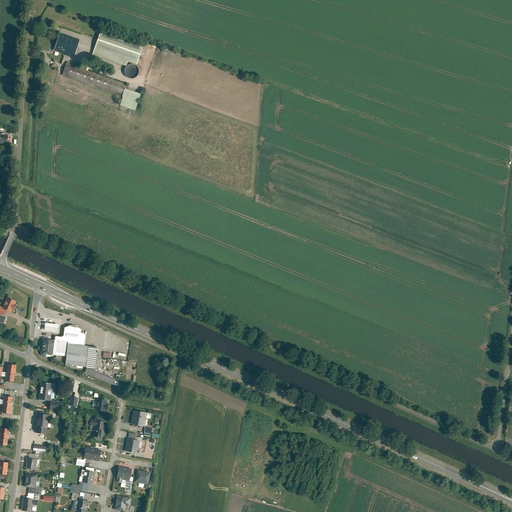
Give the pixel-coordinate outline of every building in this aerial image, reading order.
[(145,43),(104,29),(95,54),(127,65),(129,59),(138,62),(145,43)] [(81,40),(61,33),(55,50),(75,57),(81,40)] [(129,84),(68,62),(64,75),(124,96),(128,87),(129,84)] [(123,100),(139,106),(144,93),(128,87),(124,96),(123,100)] [(9,134),(0,133),(0,142),(9,143),(9,134)] [(0,314),(4,316),(7,311),(12,313),(17,302),(7,298),(3,308),(0,306),(0,314)] [(58,326),(44,324),(43,332),(57,334),(58,326)] [(55,338),(54,342),(53,355),(66,357),(68,345),(83,347),(85,334),(80,334),(81,331),(76,327),(69,326),(64,328),(63,337),(60,338),(55,338)] [(54,342),(41,340),(39,357),(52,359),(53,355),(54,342)] [(83,347),(68,345),(66,357),(65,366),(95,370),(97,348),(83,347)] [(8,364),(7,372),(15,373),(17,365),(8,364)] [(6,382),(14,383),(15,373),(7,372),(6,382)] [(40,383),(38,400),(49,401),(50,393),(51,384),(40,383)] [(4,396),(3,404),(12,406),(13,397),(4,396)] [(69,407),(76,408),(78,399),(70,397),(69,407)] [(95,411),(105,413),(107,401),(97,399),(95,411)] [(50,401),(49,411),(58,412),(59,402),(50,401)] [(2,414),(11,415),(12,406),(3,404),(2,414)] [(133,411),(130,425),(144,428),(146,419),(146,413),(133,411)] [(34,434),(46,435),(48,416),(36,414),(34,434)] [(91,437),(103,439),(106,424),(90,421),(89,426),(93,427),(91,437)] [(1,429),(0,434),(0,436),(8,437),(9,430),(1,429)] [(0,445),(7,447),(8,437),(0,436),(0,445)] [(124,452),(137,454),(139,442),(127,439),(124,452)] [(86,448),(83,460),(98,462),(100,451),(86,448)] [(26,469),(35,470),(36,461),(27,459),(26,469)] [(0,474),(7,476),(8,464),(0,462),(0,474)] [(131,469),(118,467),(116,483),(121,484),(121,481),(129,482),(131,469)] [(89,484),(92,485),(94,473),(84,471),(81,483),(83,483),(89,484)] [(151,483),(148,482),(149,473),(136,471),(134,483),(144,485),(143,489),(149,490),(151,483)] [(25,474),(23,488),(35,489),(37,475),(25,474)] [(71,490),(81,492),(83,483),(81,483),(79,483),(79,486),(72,485),(71,490)] [(71,511),(72,511),(86,511),(88,502),(84,501),(86,493),(79,492),(78,500),(77,502),(73,501),(71,511)] [(117,496),(114,511),(122,511),(124,511),(125,507),(129,508),(131,499),(117,496)] [(22,499),(21,511),(24,511),(31,511),(33,500),(22,499)]
